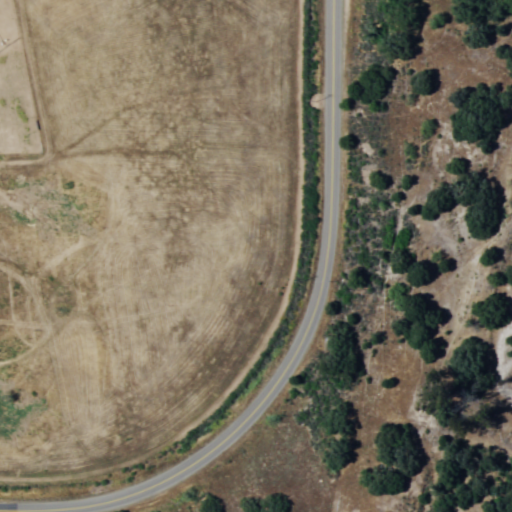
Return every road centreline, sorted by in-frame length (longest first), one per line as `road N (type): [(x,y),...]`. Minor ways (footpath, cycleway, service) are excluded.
road 1 (residential): [(334,0),(331,244),(314,317),(293,358),(242,421),(156,484),(89,504),(0,504)]
road 2 (residential): [(511,259),(493,363),(511,410)]
